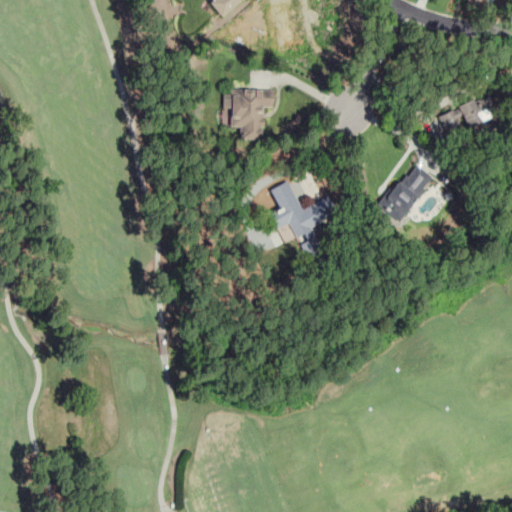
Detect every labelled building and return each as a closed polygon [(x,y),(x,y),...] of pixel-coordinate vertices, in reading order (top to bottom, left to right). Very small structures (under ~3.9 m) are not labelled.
[(219,17),(239,0),(209,0),(207,2),(219,17)] [(221,125),(241,126),(241,138),(261,138),(262,106),(271,106),(271,89),(241,89),(241,95),(222,94),(221,125)] [(437,115),(445,130),(464,121),(467,127),(488,117),(481,103),(475,106),(471,98),(437,115)] [(431,176),(412,162),(379,205),(382,207),(376,214),(392,226),(431,176)] [(300,209),(286,180),(269,189),(278,207),(268,213),(276,229),(286,223),(293,238),(302,233),(306,241),(314,238),(309,227),(336,213),(328,196),(300,209)]
